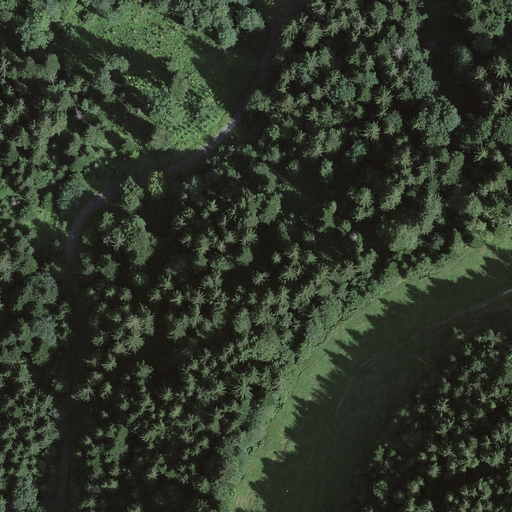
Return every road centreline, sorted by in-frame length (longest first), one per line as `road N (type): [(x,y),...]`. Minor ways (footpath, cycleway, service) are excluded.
road 1 (unclassified): [(300,0),(224,131),(197,156),(104,197),(76,229),(81,370),(62,511)]
road 2 (track): [(286,511),(360,366),(511,289)]
